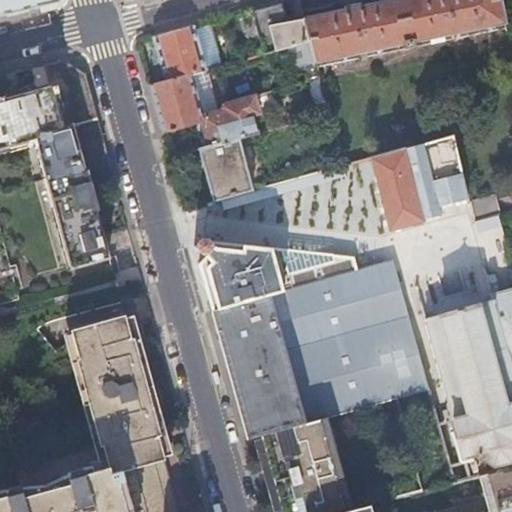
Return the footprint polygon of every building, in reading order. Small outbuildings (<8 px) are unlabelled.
[(0,0),(0,15),(23,10),(50,4),(52,0),(0,0)] [(346,10),(302,19),(308,43),(314,63),(402,44),(402,47),(412,46),(411,42),(504,23),(499,0),(391,0),(361,7),(360,4),(353,6),(346,7),(346,10)] [(266,8),(249,13),(261,57),(280,51),(308,43),(302,19),(285,24),(279,4),(266,8)] [(199,36),(197,27),(151,40),(163,83),(189,76),(204,72),(195,37),(199,36)] [(0,149),(33,141),(69,270),(107,258),(94,212),(96,211),(89,184),(111,178),(108,168),(89,96),(83,75),(62,62),(41,67),(47,86),(31,90),(28,91),(15,95),(0,98),(0,149)] [(163,83),(149,87),(162,134),(200,124),(201,123),(199,117),(201,116),(193,88),(198,87),(196,81),(191,82),(189,76),(163,83)] [(318,79),(306,82),(314,109),(326,106),(318,79)] [(257,134),(252,117),(258,116),(253,97),(222,106),(220,110),(220,111),(199,117),(201,123),(200,124),(202,132),(207,148),(237,140),(257,134)] [(328,116),(326,106),(314,109),(288,116),(291,126),(328,116)] [(202,132),(196,133),(201,150),(207,148),(202,132)] [(426,144),(369,159),(380,198),(388,230),(438,216),(435,207),(467,200),(451,137),(426,144)] [(252,192),(237,140),(207,148),(197,151),(211,203),(240,195),(252,192)] [(494,198),(470,204),(477,232),(501,226),(494,198)] [(0,300),(18,295),(0,233),(0,300)] [(204,237),(193,247),(204,259),(215,248),(209,242),(204,237)] [(215,248),(204,259),(198,265),(211,313),(287,292),(277,250),(209,242),(215,248)] [(352,259),(277,250),(287,292),(356,273),(352,259)] [(319,421),(427,392),(400,293),(399,293),(392,263),(356,273),(287,292),(211,313),(229,379),(246,441),(261,437),(319,421)] [(494,273),(485,275),(491,295),(499,292),(494,273)] [(511,288),(499,292),(491,295),(493,302),(458,311),(423,321),(461,458),(477,453),(479,458),(492,467),(508,462),(511,455),(511,288)] [(0,305),(19,300),(18,295),(0,300),(0,305)] [(126,317),(163,459),(172,457),(135,314),(126,317)] [(176,511),(175,506),(173,496),(170,487),(168,477),(163,459),(126,317),(72,331),(108,468),(101,470),(0,497),(0,511),(176,511)] [(65,333),(101,470),(108,468),(72,331),(65,333)] [(319,421),(261,437),(262,441),(280,511),(340,511),(344,511),(319,421)] [(272,511),(280,511),(262,441),(254,444),(265,485),(272,511)] [(511,511),(511,466),(478,475),(488,511),(487,511),(369,511),(368,505),(344,511),(340,511),(511,511)]
